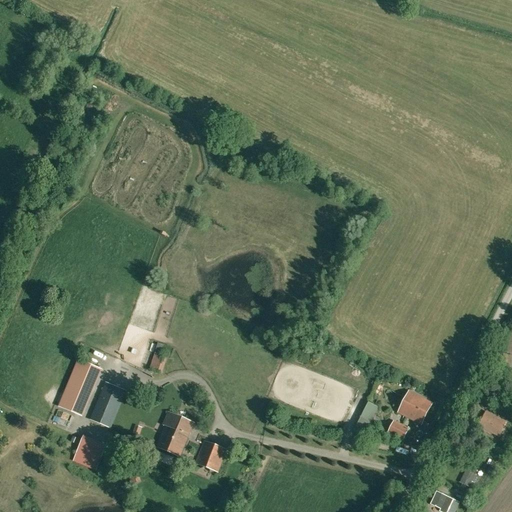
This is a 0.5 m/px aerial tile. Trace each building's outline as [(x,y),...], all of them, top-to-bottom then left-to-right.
[(150,369),(159,371),(164,356),(154,353),(150,369)] [(506,365),(507,355),(499,353),(497,366),(505,368),(506,365)] [(94,383),(73,374),(59,407),(81,416),(94,383)] [(106,382),(90,420),(111,428),(126,391),(106,382)] [(409,392),(398,413),(421,424),(432,404),(409,392)] [(369,403),(354,431),(365,436),(379,408),(369,403)] [(506,422),(485,412),(478,427),(499,437),(506,422)] [(168,413),(163,425),(166,426),(157,447),(180,457),(194,423),(168,413)] [(387,433),(388,434),(385,439),(394,444),(397,438),(403,441),(410,428),(394,420),(387,433)] [(133,433),(140,435),(142,428),(135,425),(133,433)] [(84,436),(75,459),(100,467),(108,445),(84,436)] [(218,472),(226,449),(205,441),(196,464),(218,472)] [(470,484),(471,482),(474,475),(465,471),(461,480),(470,484)] [(441,511),(454,511),(459,502),(437,492),(431,504),(441,509),(440,511),(441,511)]
